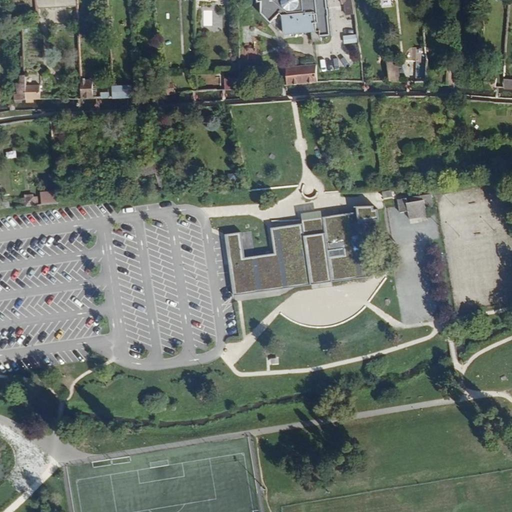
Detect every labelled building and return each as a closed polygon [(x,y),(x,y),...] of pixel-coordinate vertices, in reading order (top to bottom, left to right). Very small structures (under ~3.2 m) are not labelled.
[(34,0),(36,9),(78,7),(77,0),(34,0)] [(256,0),(257,3),(261,3),(260,14),(270,24),(279,14),(281,14),(284,35),(320,32),(320,37),(330,36),(326,0),(256,0)] [(355,15),(353,0),(339,0),(340,4),(344,3),(346,16),(355,15)] [(357,43),(356,35),(343,37),(344,44),(357,43)] [(326,58),(327,69),(345,67),(344,56),(326,58)] [(400,83),(398,60),(386,62),(389,82),(400,83)] [(318,83),(316,64),(285,67),(287,86),(318,83)] [(447,85),(447,71),(427,70),(427,83),(447,85)] [(455,86),(456,72),(447,71),(447,85),(455,86)] [(26,100),(26,87),(25,77),(20,77),(20,84),(16,85),(17,94),(14,95),(14,101),(26,100)] [(496,89),(496,79),(484,78),(484,88),(496,89)] [(93,99),(93,79),(81,81),(81,99),(93,99)] [(241,90),(240,79),(225,80),(225,91),(241,90)] [(511,89),(511,79),(503,79),(502,89),(511,89)] [(112,99),(112,87),(112,81),(99,81),(100,99),(112,99)] [(159,95),(158,83),(148,84),(149,97),(159,95)] [(174,94),(173,85),(163,86),(164,95),(174,94)] [(39,100),(39,86),(26,87),(26,100),(39,100)] [(133,98),(132,86),(112,87),(112,99),(133,98)] [(168,184),(161,160),(135,167),(139,178),(155,173),(159,188),(161,187),(168,184)] [(177,193),(174,183),(168,184),(171,194),(177,193)] [(171,194),(168,184),(161,187),(163,194),(171,194)] [(79,201),(78,189),(70,190),(71,201),(79,201)] [(61,204),(60,191),(41,193),(42,205),(61,204)] [(434,207),(432,194),(411,198),(411,202),(408,203),(407,198),(398,199),(400,212),(409,211),(409,213),(419,212),(420,217),(428,216),(426,208),(434,207)] [(39,206),(38,197),(21,198),(23,207),(39,206)] [(241,236),(225,238),(228,264),(231,264),(231,267),(229,268),(233,295),(311,285),(310,281),(331,278),(331,282),(344,280),(343,278),(347,277),(347,279),(372,276),(365,225),(379,223),(378,213),(372,213),(371,208),(356,210),(357,215),(338,218),(339,220),(335,220),(335,218),(322,220),(323,224),(310,226),(271,231),(274,257),(245,261),(241,236)]
